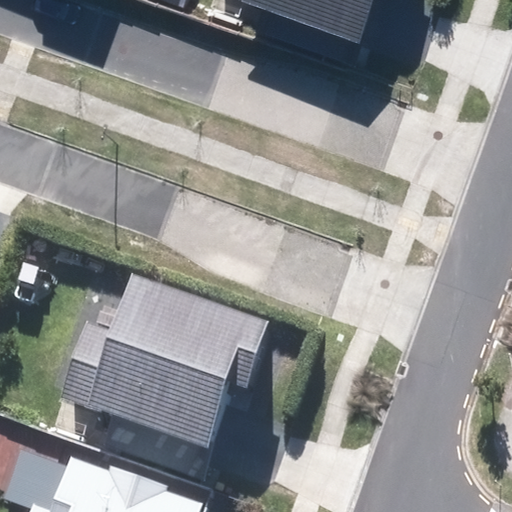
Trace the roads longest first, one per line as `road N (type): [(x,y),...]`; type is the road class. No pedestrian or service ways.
road 1 (residential): [(34,0),(511,171)]
road 2 (residential): [(0,153),(460,318)]
road 3 (residential): [(460,318),(397,494)]
road 4 (residential): [(511,172),(460,318)]
